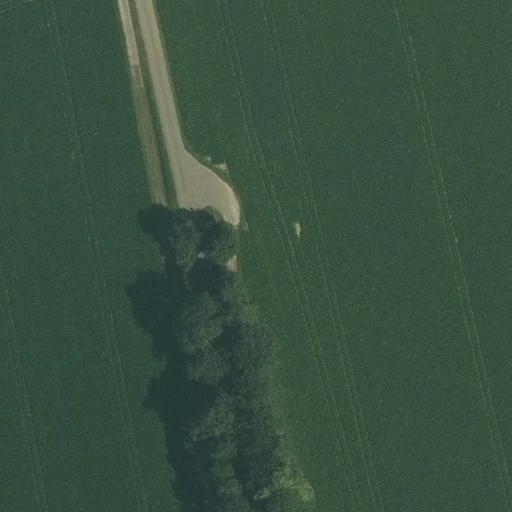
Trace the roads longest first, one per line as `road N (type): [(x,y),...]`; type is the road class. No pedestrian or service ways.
road 1 (track): [(140,0),(257,511)]
road 2 (track): [(176,155),(224,201),(234,276),(296,511)]
